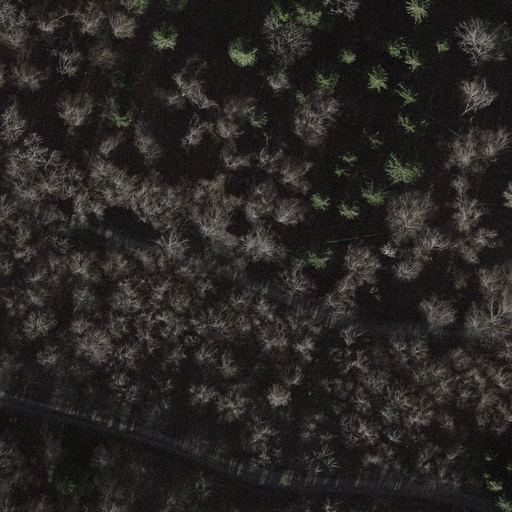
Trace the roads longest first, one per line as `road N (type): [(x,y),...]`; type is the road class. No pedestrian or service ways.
road 1 (track): [(511,353),(364,333),(0,204)]
road 2 (track): [(0,389),(277,482),(437,486),(511,511)]
